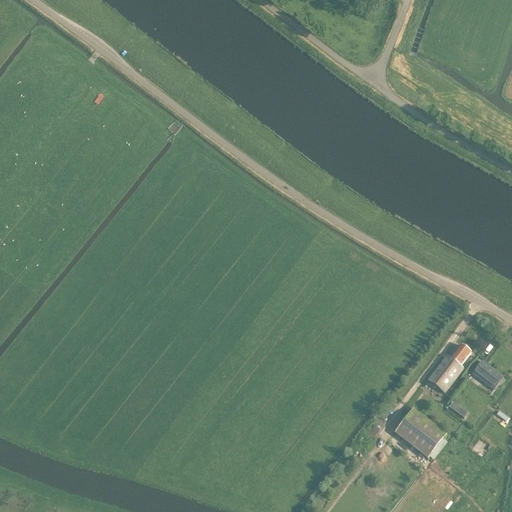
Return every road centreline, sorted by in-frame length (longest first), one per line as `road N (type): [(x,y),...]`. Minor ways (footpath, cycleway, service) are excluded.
road 1 (tertiary): [(511,319),(304,200),(33,0)]
road 2 (unclassified): [(511,169),(373,84)]
road 3 (unclassified): [(373,84),(259,0)]
